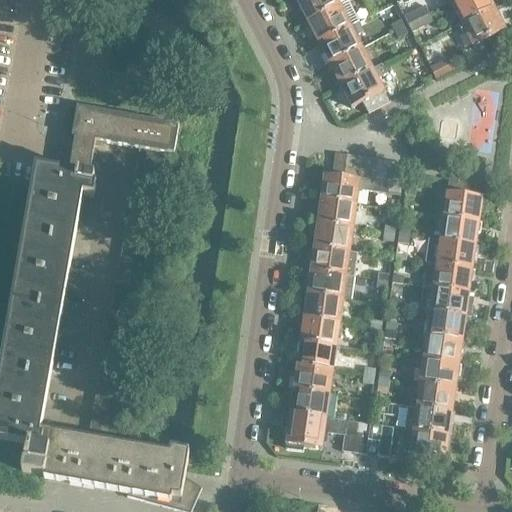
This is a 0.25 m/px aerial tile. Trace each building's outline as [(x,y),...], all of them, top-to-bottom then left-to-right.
[(340,7),(336,0),(299,0),(296,2),(307,24),(340,7)] [(493,9),(488,0),(457,0),(450,4),(461,25),(493,9)] [(318,45),(359,23),(360,23),(349,2),(340,7),(307,24),(318,45)] [(404,19),(407,25),(429,14),(426,8),(404,19)] [(504,30),(493,9),(461,25),(472,47),(471,48),(472,48),(505,30),(505,29),(504,30)] [(404,28),(400,21),(391,26),(395,33),(404,28)] [(421,28),(418,21),(408,27),(411,33),(421,28)] [(364,33),(359,23),(318,45),(329,65),(362,49),(356,37),(364,33)] [(407,35),(404,28),(395,33),(398,40),(407,35)] [(373,70),(362,49),(329,65),(340,87),(373,70)] [(436,81),(457,71),(451,60),(430,70),(436,81)] [(383,66),(373,70),(340,87),(351,108),(350,109),(351,110),(362,104),(368,115),(389,104),(383,93),(384,92),(378,80),(387,75),(383,66)] [(0,369),(0,442),(28,447),(25,462),(24,461),(24,462),(25,462),(23,473),(22,473),(21,474),(43,478),(43,480),(44,480),(43,481),(127,496),(127,499),(128,499),(128,498),(178,511),(191,511),(200,491),(201,491),(201,490),(184,479),(189,454),(170,451),(168,461),(113,451),(114,446),(88,442),(40,433),(82,196),(94,199),(94,198),(93,198),(95,187),(96,187),(96,186),(93,186),(95,179),(89,178),(96,143),(139,151),(167,156),(175,157),(175,155),(176,155),(176,154),(175,154),(180,131),(181,131),(181,130),(180,130),(180,128),(77,109),(72,135),(71,135),(71,136),(72,136),(72,138),(76,139),(76,140),(74,140),(68,173),(70,174),(69,175),(37,169),(36,169),(0,369)] [(164,172),(167,156),(139,151),(137,167),(164,172)] [(344,180),(347,157),(346,157),(336,156),(336,155),(335,155),(332,178),(344,180)] [(355,181),(358,158),(357,158),(357,159),(347,158),(347,157),(344,180),(355,181)] [(366,183),(369,160),(368,160),(368,161),(358,159),(359,159),(358,158),(355,181),(366,183)] [(377,184),(380,162),(370,161),(370,160),(369,160),(366,183),(377,184)] [(389,183),(391,163),(391,164),(381,162),(380,162),(377,184),(388,186),(389,183)] [(392,163),(391,163),(389,183),(401,185),(404,165),(402,165),(392,164),(392,163)] [(162,184),(164,172),(137,167),(134,179),(162,184)] [(400,196),(401,185),(389,183),(388,186),(377,184),(366,183),(355,181),(344,180),(332,178),(323,177),(321,193),(322,193),(321,201),(356,206),(358,191),(364,192),(365,186),(389,190),(388,194),(400,196)] [(159,196),(162,184),(134,179),(132,191),(159,196)] [(447,195),(446,202),(443,218),(479,223),(481,211),(482,211),(483,199),(474,198),(476,184),(449,180),(447,194),(446,194),(446,195),(447,195)] [(404,196),(415,198),(416,190),(405,188),(404,196)] [(157,209),(159,196),(132,191),(130,204),(157,209)] [(353,230),(356,206),(321,201),(317,225),(353,230)] [(155,221),(157,209),(130,204),(128,216),(155,221)] [(153,233),(155,221),(128,216),(126,228),(153,233)] [(476,247),(479,223),(443,218),(440,242),(476,247)] [(349,253),(353,230),(317,225),(314,248),(349,253)] [(394,235),(395,228),(385,226),(384,234),(394,235)] [(150,245),(153,233),(126,228),(124,241),(150,245)] [(410,230),(400,229),(399,236),(409,238),(410,230)] [(393,244),(394,235),(384,234),(383,242),(393,244)] [(408,245),(409,238),(399,236),(397,244),(408,245)] [(148,258),(150,245),(124,241),(121,253),(148,258)] [(472,270),(476,247),(440,242),(437,265),(472,270)] [(358,254),(349,253),(314,248),(311,272),(354,278),(358,254)] [(396,251),(395,259),(405,261),(406,252),(396,251)] [(148,258),(121,253),(119,266),(146,271),(148,258)] [(469,294),(472,270),(437,265),(427,264),(423,287),(433,289),(469,294)] [(146,271),(119,266),(117,278),(144,283),(146,271)] [(351,302),(354,278),(311,272),(307,295),(343,301),(351,302)] [(378,274),(377,281),(388,283),(389,276),(378,274)] [(403,278),(393,277),(392,283),(402,285),(403,278)] [(141,295),(144,283),(117,278),(115,290),(141,295)] [(386,291),(388,283),(377,281),(376,290),(386,291)] [(408,286),(402,285),(392,283),(391,292),(407,294),(408,286)] [(467,306),(469,294),(433,289),(423,287),(420,312),(430,313),(466,318),(465,319),(470,320),(472,307),(467,306)] [(139,307),(141,295),(115,290),(113,302),(139,307)] [(339,324),(343,301),(307,295),(304,319),(339,324)] [(392,298),(391,305),(399,306),(400,300),(392,298)] [(137,320),(139,307),(113,302),(110,315),(137,320)] [(465,319),(466,318),(430,313),(427,336),(462,341),(465,319)] [(135,332),(137,320),(110,315),(108,327),(135,332)] [(336,348),(339,324),(304,319),(300,343),(336,348)] [(381,330),(382,323),(372,322),(370,328),(381,330)] [(132,344),(135,332),(108,327),(106,340),(132,344)] [(379,340),(381,330),(370,328),(369,338),(379,340)] [(395,340),(396,332),(385,331),(384,339),(395,340)] [(459,365),(462,341),(427,336),(423,360),(459,365)] [(130,356),(132,344),(106,340),(104,352),(130,356)] [(333,371),(336,348),(300,343),(297,366),(333,371)] [(128,369),(130,356),(104,352),(102,364),(128,369)] [(456,389),(459,365),(423,360),(420,384),(456,389)] [(126,382),(128,369),(102,364),(99,377),(126,382)] [(329,395),(333,371),(297,366),(294,390),(329,395)] [(373,387),(374,377),(363,376),(362,385),(373,387)] [(123,394),(126,382),(99,377),(97,389),(123,394)] [(388,388),(389,379),(379,378),(377,387),(388,388)] [(452,412),(456,389),(420,384),(416,407),(452,412)] [(121,406),(123,394),(97,389),(95,402),(121,406)] [(326,420),(329,395),(294,390),(290,415),(326,420)] [(119,419),(121,406),(95,402),(93,414),(119,419)] [(449,437),(452,412),(416,407),(413,432),(449,437)] [(117,431),(119,419),(93,414),(91,426),(117,431)] [(346,423),(326,420),(290,415),(283,414),(282,427),(287,428),(285,446),(287,446),(287,450),(302,452),(303,448),(325,451),(325,450),(322,449),(322,444),(323,444),(324,434),(344,437),(346,423)] [(354,455),(357,433),(358,425),(346,423),(344,437),(342,453),(343,453),(353,454),(353,455),(354,455)] [(368,434),(369,426),(358,425),(357,433),(368,434)] [(114,446),(117,431),(91,426),(88,442),(114,446)] [(377,458),(381,428),(369,426),(368,434),(365,456),(366,457),(366,456),(376,457),(376,458),(377,458)] [(393,430),(381,428),(377,458),(387,459),(387,460),(389,460),(390,452),(393,430)] [(448,445),(449,437),(413,432),(410,456),(409,456),(409,457),(446,462),(448,446),(448,445)] [(365,456),(368,434),(357,433),(354,455),(355,454),(365,456)]
